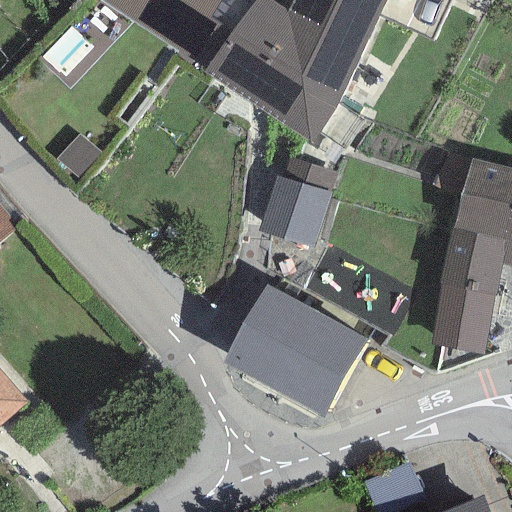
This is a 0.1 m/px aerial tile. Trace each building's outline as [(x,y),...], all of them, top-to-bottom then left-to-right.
[(222,0),(101,0),(190,64),(217,26),(208,21),(222,0)] [(287,12),(268,0),(254,0),(201,71),(315,148),(323,138),(318,134),(334,110),(360,54),(287,12)] [(386,0),(292,0),(287,12),(360,54),(386,0)] [(280,179),(276,177),(257,232),(311,250),(330,194),(328,193),(335,173),(288,157),(280,179)] [(511,168),(470,159),(450,230),(505,241),(500,265),(511,267),(511,168)] [(0,242),(18,228),(0,207),(0,242)] [(505,241),(450,230),(439,285),(442,286),(430,344),(481,355),(493,296),(494,297),(500,265),(505,241)] [(366,341),(266,285),(221,363),(322,420),(366,341)] [(0,372),(0,424),(26,402),(0,372)] [(408,463),(361,484),(374,511),(419,511),(428,508),(408,463)] [(488,511),(482,496),(444,511),(488,511)]
